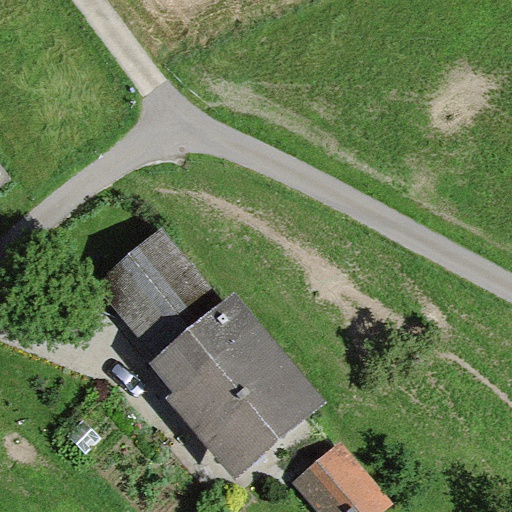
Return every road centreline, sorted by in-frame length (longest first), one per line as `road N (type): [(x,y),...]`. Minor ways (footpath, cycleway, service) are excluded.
road 1 (unclassified): [(0,265),(144,155),(197,141),(256,160),(511,294)]
road 2 (track): [(91,0),(197,141)]
